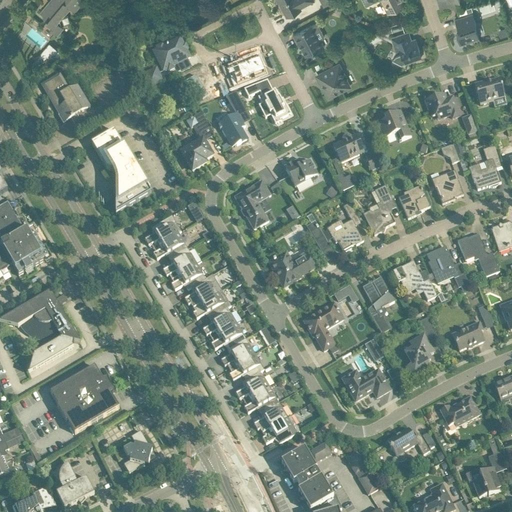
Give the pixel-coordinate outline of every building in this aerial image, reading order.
[(50,0),(40,12),(46,17),(44,20),(52,26),(50,29),(57,35),(63,28),(56,22),(69,7),(74,11),(84,0),(83,0),(50,0)] [(276,0),(278,3),(279,2),(287,17),(296,12),(301,10),(300,8),(314,1),(314,0),(276,0)] [(380,0),(388,14),(404,5),(401,0),(380,0)] [(460,45),(471,41),(471,43),(479,40),(479,41),(480,41),(474,24),(476,24),(472,14),(455,20),(458,30),(460,29),(462,32),(456,34),(460,45)] [(311,25),(293,34),(298,43),(299,43),(301,46),(300,46),(300,47),(301,46),(306,56),(310,53),(313,52),(313,53),(324,47),(320,39),(324,37),(317,23),(312,26),(311,25)] [(390,27),(392,33),(403,29),(401,23),(390,27)] [(408,32),(391,38),(396,50),(399,49),(401,55),(397,56),(396,57),(395,57),(394,58),(393,59),(393,60),(392,60),(401,65),(401,64),(405,63),(421,58),(418,50),(419,49),(416,38),(411,40),(408,32)] [(163,47),(162,45),(157,48),(158,49),(157,50),(163,62),(160,64),(163,72),(168,69),(169,71),(174,68),(173,66),(190,58),(186,50),(184,51),(182,47),(184,46),(180,38),(163,47)] [(339,42),(316,54),(320,61),(343,49),(339,42)] [(51,49),(54,58),(61,58),(56,47),(51,49)] [(45,61),(43,54),(33,58),(36,64),(45,61)] [(259,58),(227,70),(234,88),(266,75),(259,58)] [(346,88),(343,84),(342,81),(347,78),(343,71),(342,72),(338,65),(326,71),(317,75),(328,97),(346,88)] [(157,68),(143,75),(149,88),(163,81),(157,68)] [(93,80),(79,88),(68,70),(51,80),(42,85),(54,105),(56,104),(60,111),(62,110),(64,113),(62,114),(72,130),(83,124),(82,123),(93,117),(93,118),(104,112),(95,97),(100,94),(93,80)] [(196,77),(184,84),(196,104),(208,97),(196,77)] [(500,80),(487,83),(487,82),(474,85),(480,106),(493,103),(493,102),(505,99),(500,80)] [(257,86),(244,91),(249,99),(260,94),(261,93),(257,86)] [(276,90),(259,99),(264,109),(267,108),(276,126),(282,123),(281,121),(292,115),(286,105),(284,106),(276,90)] [(220,127),(218,128),(220,131),(221,131),(226,139),(229,138),(235,148),(247,141),(248,142),(249,141),(242,130),(245,128),(244,125),(251,121),(237,93),(226,98),(237,115),(218,125),(220,127)] [(446,101),(444,95),(425,102),(429,112),(430,112),(433,118),(442,115),(443,119),(451,116),(453,120),(460,117),(456,108),(453,98),(446,101)] [(401,112),(385,119),(386,121),(378,124),(382,134),(384,140),(397,135),(399,136),(402,142),(412,138),(401,112)] [(195,127),(199,134),(210,128),(201,113),(194,117),(199,125),(195,127)] [(475,126),(465,129),(468,137),(468,136),(477,133),(475,126)] [(116,215),(152,194),(139,172),(140,171),(139,171),(139,169),(138,168),(138,167),(137,165),(136,164),(135,163),(134,162),(133,163),(115,131),(92,145),(107,171),(116,171),(117,173),(118,177),(120,183),(116,185),(116,215)] [(344,137),(343,140),(343,142),(333,146),(339,159),(341,163),(341,164),(364,154),(360,145),(356,136),(351,138),(351,136),(347,135),(344,137)] [(213,157),(208,148),(203,140),(182,153),(193,172),(207,164),(205,162),(213,157)] [(452,165),(460,163),(453,146),(441,150),(444,157),(452,165)] [(487,170),(482,172),(479,166),(469,169),(471,175),(474,185),(475,184),(478,191),(488,188),(489,189),(501,184),(498,175),(496,169),(502,167),(495,147),(484,151),(488,163),(485,164),(487,170)] [(384,167),(377,153),(365,159),(371,172),(380,168),(381,169),(381,170),(380,171),(379,172),(379,175),(379,176),(386,173),(383,167),(384,167)] [(339,159),(332,162),(339,177),(336,178),(338,182),(343,193),(355,188),(350,177),(344,179),(338,165),(341,163),(339,159)] [(301,162),(300,160),(284,169),(295,189),(312,180),(313,181),(314,181),(316,181),(317,180),(317,179),(318,178),(318,176),(310,161),(303,165),(301,162)] [(0,195),(8,191),(2,181),(0,180),(0,174),(1,173),(0,171),(0,195)] [(455,172),(432,181),(435,190),(436,190),(439,197),(442,206),(455,201),(455,200),(464,196),(460,187),(458,181),(455,172)] [(378,189),(384,186),(380,179),(375,181),(378,189)] [(271,197),(262,182),(235,199),(254,231),(269,223),(258,205),(271,197)] [(380,211),(373,214),(371,212),(363,216),(370,228),(374,237),(382,234),(384,234),(386,229),(395,225),(391,216),(389,213),(390,213),(385,203),(392,200),(386,187),(375,192),(381,204),(377,206),(380,211)] [(413,196),(406,199),(405,197),(399,199),(408,221),(417,217),(416,215),(430,209),(426,200),(421,187),(411,191),(413,196)] [(8,268),(12,265),(19,277),(45,262),(45,261),(40,253),(43,251),(36,239),(35,239),(36,239),(33,241),(24,225),(23,225),(23,226),(21,227),(17,220),(20,219),(15,211),(12,213),(9,206),(12,204),(11,203),(0,209),(0,236),(5,245),(1,247),(2,248),(0,248),(0,274),(1,274),(2,276),(3,277),(11,273),(8,268)] [(195,204),(188,208),(191,213),(198,208),(195,204)] [(350,204),(344,208),(350,218),(356,215),(350,204)] [(315,222),(312,215),(307,218),(307,219),(311,225),(315,222)] [(145,241),(149,247),(157,242),(160,246),(179,235),(181,233),(172,217),(152,229),(155,235),(145,241)] [(331,228),(327,230),(333,240),(336,245),(338,244),(343,253),(345,252),(346,253),(352,249),(351,248),(353,247),(352,246),(355,244),(356,246),(357,247),(364,243),(359,234),(356,228),(356,227),(352,221),(351,222),(343,226),(341,222),(331,227),(331,228)] [(492,229),(493,231),(491,231),(499,253),(511,248),(511,224),(511,225),(510,223),(492,229)] [(153,255),(157,261),(167,255),(170,260),(188,250),(179,235),(160,246),(162,250),(153,255)] [(330,248),(324,236),(315,241),(322,253),(330,248)] [(475,262),(479,261),(483,272),(484,272),(486,278),(499,273),(497,267),(493,255),(487,257),(479,236),(468,240),(467,239),(458,243),(465,260),(473,257),(475,262)] [(163,271),(167,278),(176,273),(178,277),(197,265),(188,250),(170,260),(173,265),(163,271)] [(441,250),(426,256),(429,261),(429,262),(430,263),(428,264),(432,273),(433,275),(428,277),(429,281),(430,282),(435,279),(435,280),(436,280),(438,285),(452,279),(454,278),(458,276),(455,269),(455,267),(451,260),(447,250),(443,253),(441,250)] [(309,257),(302,262),(299,258),(289,264),(284,255),(269,264),(284,289),(301,279),(300,277),(315,269),(309,257)] [(406,293),(420,286),(428,302),(438,297),(429,281),(424,283),(414,262),(393,273),(394,275),(397,281),(399,284),(401,283),(403,286),(401,287),(403,292),(405,291),(406,293)] [(175,292),(178,291),(185,286),(189,292),(192,290),(192,289),(206,280),(197,265),(178,277),(180,281),(172,286),(175,292)] [(459,278),(457,279),(461,288),(464,295),(472,292),(465,275),(459,278)] [(185,300),(189,306),(191,305),(193,309),(222,292),(213,276),(206,280),(192,289),(192,290),(195,294),(185,300)] [(395,303),(381,279),(363,289),(376,313),(395,303)] [(207,315),(210,320),(231,307),(222,292),(193,309),(196,313),(193,314),(197,321),(207,315)] [(81,345),(51,293),(7,319),(0,323),(18,329),(22,326),(24,328),(27,332),(31,335),(35,338),(39,339),(44,340),(46,340),(46,349),(34,356),(29,375),(74,349),(73,348),(75,343),(81,345)] [(511,301),(499,307),(504,324),(507,323),(511,332),(511,331),(511,301)] [(304,323),(314,339),(315,338),(324,353),(333,348),(335,346),(326,331),(344,321),(334,305),(304,323)] [(211,340),(218,336),(237,325),(228,310),(231,308),(231,307),(210,320),(213,325),(203,331),(207,337),(209,336),(211,340)] [(486,307),(478,310),(482,319),(489,316),(486,307)] [(382,317),(380,318),(377,315),(372,318),(381,335),(390,331),(382,317)] [(428,319),(418,324),(424,336),(434,331),(428,319)] [(480,334),(483,332),(480,324),(452,336),(460,353),(468,349),(468,350),(484,343),(480,334)] [(211,345),(215,351),(225,346),(228,351),(246,340),(237,325),(218,336),(220,340),(211,345)] [(274,337),(266,342),(269,347),(277,343),(274,337)] [(413,350),(406,354),(412,365),(407,368),(408,369),(413,378),(430,368),(429,365),(426,361),(427,358),(434,354),(428,345),(424,337),(410,345),(413,350)] [(221,362),(225,368),(233,363),(236,367),(255,356),(246,340),(228,351),(231,356),(221,362)] [(375,341),(365,346),(370,354),(371,353),(375,359),(374,359),(376,362),(385,357),(375,341)] [(230,376),(233,382),(243,376),(246,381),(246,382),(264,371),(255,356),(236,367),(238,371),(230,376)] [(67,423),(68,422),(75,435),(119,409),(112,397),(116,392),(114,391),(113,389),(112,388),(111,386),(110,385),(109,383),(109,381),(109,380),(108,379),(102,380),(95,368),(51,394),(58,407),(57,407),(62,415),(67,423)] [(236,394),(240,401),(248,396),(250,400),(270,388),(261,373),(264,371),(246,382),(246,381),(243,383),(246,389),(236,394)] [(373,393),(377,399),(390,391),(378,372),(361,382),(356,373),(343,381),(356,403),(373,393)] [(505,381),(494,385),(496,390),(498,395),(501,402),(503,406),(509,403),(511,402),(511,379),(506,382),(505,381)] [(244,409),(248,415),(258,409),(261,414),(279,404),(270,388),(250,400),(253,404),(244,409)] [(475,407),(471,398),(442,414),(449,428),(462,420),(463,421),(468,423),(480,416),(475,407)] [(254,425),(258,432),(260,430),(263,434),(291,417),(288,419),(279,404),(261,414),(264,419),(254,425)] [(276,440),(280,445),(301,433),(291,417),(263,434),(265,438),(263,439),(266,446),(276,440)] [(18,429),(2,436),(3,437),(5,443),(10,441),(12,441),(21,437),(18,429)] [(409,430),(388,443),(390,448),(391,449),(391,450),(392,451),(396,458),(397,459),(398,459),(399,460),(401,460),(403,459),(404,458),(404,457),(405,455),(404,453),(417,445),(418,445),(413,438),(409,430)] [(132,438),(135,444),(124,451),(130,462),(124,466),(129,475),(145,466),(148,467),(153,449),(150,448),(141,432),(140,433),(132,438)] [(495,440),(488,443),(492,454),(499,451),(495,440)] [(6,443),(0,445),(0,466),(13,461),(13,460),(6,455),(5,452),(9,450),(6,443)] [(380,511),(380,510),(377,511),(340,511),(340,510),(322,478),(319,480),(314,472),(317,470),(314,466),(332,455),(325,444),(308,455),(305,450),(282,464),(286,470),(292,471),(290,478),(294,484),(297,482),(301,490),(298,492),(302,498),(309,500),(307,506),(310,511),(311,511),(314,511),(380,511)] [(425,445),(419,449),(423,456),(429,452),(425,445)] [(357,452),(346,459),(351,468),(368,496),(379,490),(357,452)] [(496,455),(488,459),(491,464),(498,461),(496,455)] [(0,478),(2,478),(5,485),(14,481),(17,479),(12,468),(13,461),(0,466),(0,478)] [(60,485),(61,487),(63,491),(57,494),(65,510),(78,503),(81,506),(86,501),(85,500),(95,495),(87,479),(78,483),(68,465),(67,466),(65,467),(64,468),(63,469),(62,470),(62,471),(61,473),(60,475),(60,476),(60,478),(60,481),(60,483),(60,485)] [(493,469),(480,475),(481,479),(473,483),(479,499),(488,496),(489,497),(502,492),(493,469)] [(433,498),(429,500),(414,508),(415,511),(453,511),(455,511),(451,502),(442,485),(430,492),(433,498)] [(35,500),(24,505),(27,511),(41,511),(39,507),(45,505),(41,495),(40,492),(33,495),(35,500)]
